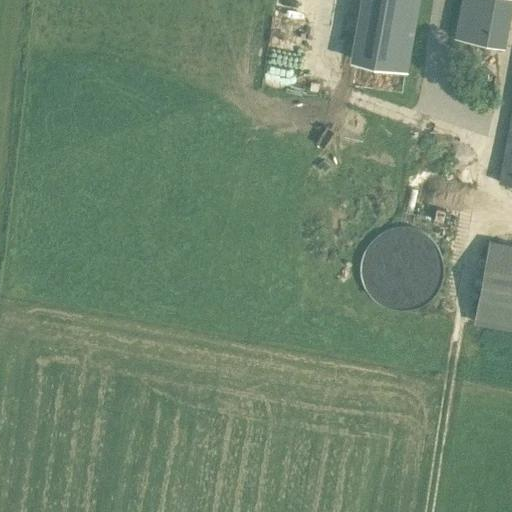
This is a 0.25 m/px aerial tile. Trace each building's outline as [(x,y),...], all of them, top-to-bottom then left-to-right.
[(411,0),(363,0),(357,50),(405,55),(411,0)] [(499,45),(502,26),(489,23),(493,0),(459,0),(453,36),(499,45)] [(511,95),(499,182),(511,183),(511,95)] [(361,277),(414,303),(443,246),(390,219),(361,277)] [(469,323),(511,330),(511,242),(483,237),(469,323)]
